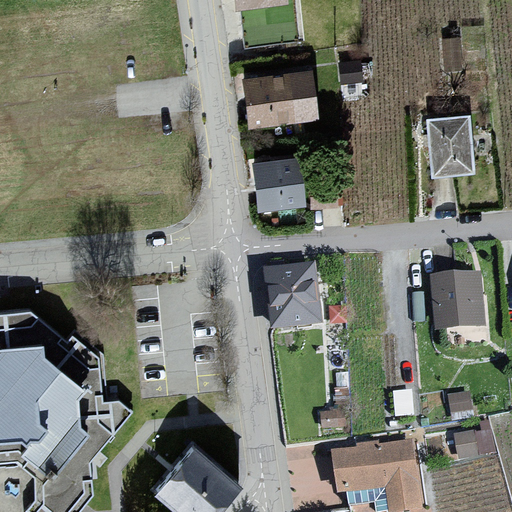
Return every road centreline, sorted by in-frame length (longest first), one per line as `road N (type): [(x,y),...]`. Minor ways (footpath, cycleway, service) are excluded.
road 1 (residential): [(232,247),(511,221)]
road 2 (tertiary): [(232,247),(264,495)]
road 3 (tertiary): [(199,0),(232,247)]
